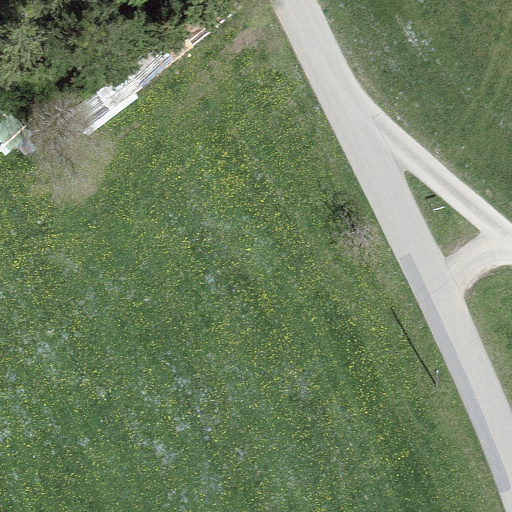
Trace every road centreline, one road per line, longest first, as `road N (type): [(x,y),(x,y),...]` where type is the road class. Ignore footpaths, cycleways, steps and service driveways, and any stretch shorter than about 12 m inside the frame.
road 1 (unclassified): [(511,453),(457,311),(298,0)]
road 2 (track): [(347,96),(511,242)]
